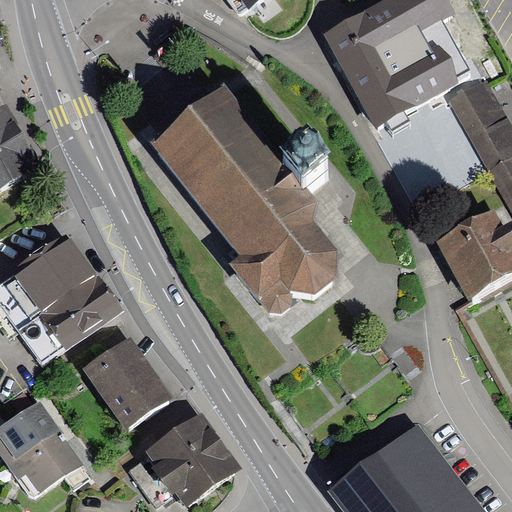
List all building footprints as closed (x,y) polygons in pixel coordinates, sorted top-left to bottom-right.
[(231,0),(245,20),(274,0),(231,0)] [(441,0),(409,0),(339,37),(385,125),(470,81),(443,30),(454,25),(441,0)] [(511,129),(489,88),(450,109),(511,218),(511,217),(511,129)] [(220,102),(148,161),(237,275),(228,284),(253,318),(260,311),(269,324),(278,324),(291,314),(296,309),(311,312),(331,296),(339,266),(311,237),(315,220),(305,207),(331,186),(308,157),(282,174),(220,102)] [(0,201),(41,179),(5,115),(0,117),(0,201)] [(511,283),(511,246),(499,223),(449,250),(477,302),(511,283)] [(9,284),(64,363),(120,324),(65,245),(9,284)] [(84,383),(124,443),(171,412),(130,352),(84,383)] [(42,502),(85,471),(42,411),(0,441),(0,462),(19,489),(28,482),(42,502)] [(145,467),(176,511),(194,511),(239,481),(201,427),(145,467)] [(483,511),(422,432),(332,500),(341,511),(483,511)]
